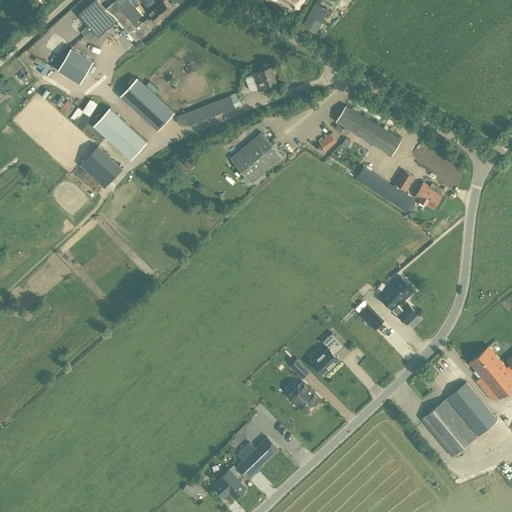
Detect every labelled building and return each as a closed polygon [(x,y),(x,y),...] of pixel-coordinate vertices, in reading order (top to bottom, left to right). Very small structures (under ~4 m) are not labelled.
[(143,15),(129,0),(115,0),(114,1),(106,8),(98,0),(93,0),(78,13),(98,36),(118,19),(136,40),(171,10),(163,1),(159,5),(157,3),(143,15)] [(284,0),(285,0),(300,8),(302,4),(304,0),(284,0)] [(309,10),(298,30),(310,37),(321,17),(309,10)] [(47,59),(51,54),(44,49),(47,45),(40,40),(33,49),(47,59)] [(71,47),(58,69),(80,82),(94,60),(71,47)] [(246,76),(245,79),(249,90),(252,91),(257,89),(258,90),(277,83),(271,66),(252,73),(252,74),(246,76)] [(24,82),(31,77),(27,72),(21,77),(24,82)] [(137,77),(121,95),(158,129),(174,111),(137,77)] [(150,80),(146,84),(156,92),(159,89),(150,80)] [(4,85),(2,87),(4,89),(6,88),(8,91),(12,87),(8,82),(4,85)] [(187,124),(234,106),(241,103),(239,98),(242,96),(240,91),(230,95),(183,114),(187,124)] [(83,110),(92,115),(100,103),(91,97),(83,110)] [(392,155),(401,139),(346,105),(336,120),(392,155)] [(93,125),(130,159),(146,141),(109,107),(93,125)] [(82,129),(91,116),(83,111),(75,124),(82,129)] [(310,112),(284,122),(286,127),(312,117),(310,112)] [(251,183),(282,157),(261,132),(230,158),(251,183)] [(325,150),(337,141),(330,132),(319,142),(325,150)] [(104,187),(122,168),(97,145),(79,165),(104,187)] [(394,186),(363,166),(356,178),(405,210),(413,199),(403,192),(405,189),(406,189),(414,176),(403,169),(395,182),(396,183),(394,186)] [(430,186),(423,182),(414,196),(434,208),(444,190),(432,182),(430,186)] [(394,310),(413,290),(399,276),(379,295),(394,310)] [(407,324),(417,314),(407,303),(396,313),(407,324)] [(384,320),(369,305),(360,314),(375,329),(384,320)] [(339,358),(335,354),(344,345),(332,332),(323,341),(328,347),(312,362),(322,373),(324,372),(325,373),(330,368),(329,367),(339,358)] [(488,346),(470,361),(499,397),(511,386),(511,354),(507,359),(511,363),(506,367),(488,346)] [(292,353),(286,359),(291,364),(297,358),(292,353)] [(291,365),(294,368),(302,376),(309,370),(300,362),(297,358),(291,365)] [(289,394),(306,412),(320,398),(302,381),(289,394)] [(477,434),(478,434),(496,418),(466,381),(447,396),(421,418),(422,418),(452,455),(476,435),(460,416),(462,415),(477,434)] [(341,413),(349,421),(355,415),(347,407),(341,413)] [(267,436),(255,448),(250,442),(237,454),(243,460),(237,465),(242,471),(254,460),(260,466),(278,448),(267,436)] [(244,491),(244,489),(246,487),(237,477),(241,473),(233,465),(229,469),(218,479),(219,481),(214,486),(224,497),(230,492),(235,497),(237,496),(239,496),(241,496),(243,494),(244,493),(244,491)] [(190,493),(193,487),(186,484),(183,490),(190,493)]
